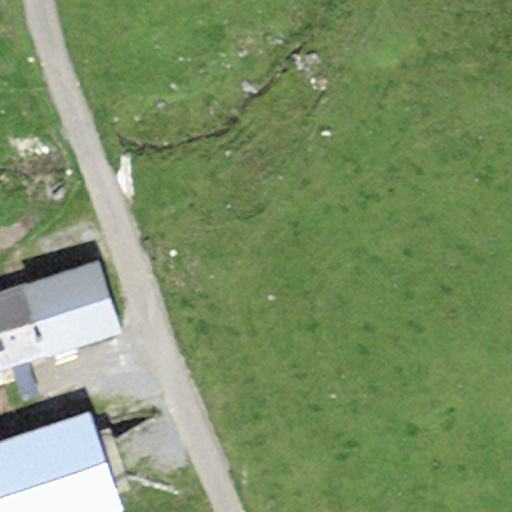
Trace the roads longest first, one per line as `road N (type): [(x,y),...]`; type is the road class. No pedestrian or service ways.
road 1 (track): [(41,0),(161,347),(229,511)]
road 2 (track): [(161,347),(0,401)]
